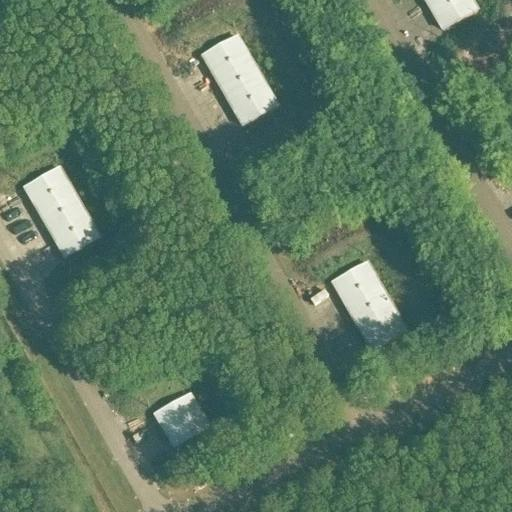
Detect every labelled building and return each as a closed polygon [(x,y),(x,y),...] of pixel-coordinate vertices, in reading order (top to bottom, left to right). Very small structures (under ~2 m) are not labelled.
[(421,0),(442,35),(479,13),(471,0),(421,0)] [(201,59),(242,131),(279,109),(238,38),(201,59)] [(60,170),(22,191),(64,263),(102,241),(60,170)] [(331,286),(371,357),(409,336),(368,264),(331,286)] [(465,347),(470,360),(506,346),(501,333),(465,347)] [(385,374),(422,360),(415,342),(378,356),(385,374)] [(190,396),(153,417),(173,452),(211,431),(190,396)]
